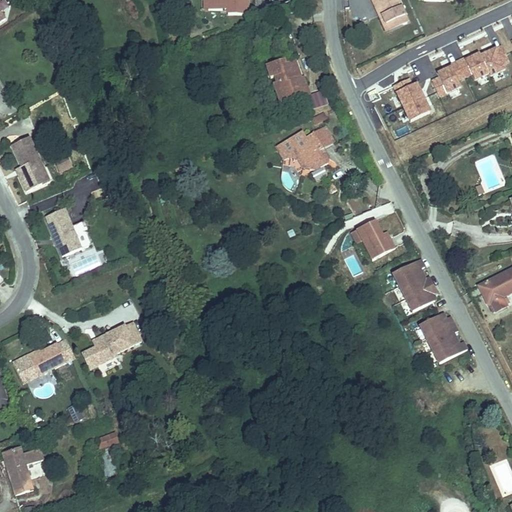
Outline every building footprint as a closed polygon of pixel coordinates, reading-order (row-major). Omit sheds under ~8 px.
[(250,15),(249,0),(209,0),(209,11),(229,11),(229,16),(250,15)] [(369,0),(370,0),(371,0),(372,0),(383,23),(401,15),(393,0),(369,0)] [(372,0),(371,0),(370,0),(383,31),(404,21),(401,15),(383,23),(372,0)] [(456,82),(469,76),(471,80),(485,73),(487,76),(501,70),(499,65),(506,61),(499,47),(478,57),(477,54),(470,57),(463,61),(462,59),(447,66),(448,68),(441,71),(434,74),(436,79),(429,82),(436,96),(458,87),(456,82)] [(283,78),(285,86),(289,97),(295,95),(299,103),(311,99),(308,90),(315,88),(311,79),(308,80),(304,81),(301,73),(305,72),(301,63),(291,65),(290,62),(273,67),(278,80),(283,78)] [(426,113),(413,84),(408,86),(405,80),(391,86),(407,121),(426,113)] [(313,126),(328,121),(325,112),(310,117),(313,126)] [(331,130),(318,138),(327,154),(340,147),(331,130)] [(327,154),(318,138),(312,141),(309,136),(283,151),(290,163),(293,161),(302,161),(309,173),(321,174),(333,168),(325,155),(327,154)] [(49,182),(29,138),(12,146),(22,167),(22,169),(22,173),(18,174),(26,192),(49,182)] [(58,173),(72,171),(70,160),(57,162),(58,173)] [(347,197),(356,217),(380,207),(375,195),(365,199),(361,191),(347,197)] [(80,249),(70,226),(63,210),(44,219),(53,238),(56,237),(59,245),(56,247),(61,257),(80,249)] [(436,221),(451,223),(452,214),(437,212),(436,221)] [(380,223),(356,234),(361,245),(367,242),(376,261),(399,250),(394,241),(389,243),(387,237),(380,223)] [(72,265),(76,275),(99,266),(95,255),(72,265)] [(435,298),(439,296),(432,281),(428,283),(425,284),(420,274),(422,272),(427,270),(423,263),(395,276),(414,315),(435,305),(432,299),(435,298)] [(511,292),(511,277),(510,272),(509,272),(470,289),(474,297),(485,292),(490,302),(491,302),(495,311),(509,305),(504,296),(511,292)] [(455,337),(459,335),(451,320),(447,322),(444,324),(442,318),(421,329),(440,367),(469,353),(465,345),(458,349),(454,341),(452,338),(455,337)] [(130,324),(121,327),(130,347),(138,343),(130,324)] [(92,348),(80,354),(85,365),(92,362),(96,368),(114,360),(112,355),(130,347),(121,327),(102,336),(103,338),(90,344),(92,348)] [(74,358),(66,340),(55,344),(64,363),(74,358)] [(35,376),(64,363),(55,344),(38,352),(27,358),(12,365),(17,377),(32,370),(35,376)] [(85,365),(88,372),(96,368),(92,362),(85,365)] [(35,376),(32,370),(17,377),(20,383),(35,376)] [(70,412),(78,422),(86,415),(77,406),(70,412)] [(102,449),(119,446),(117,434),(100,437),(102,449)] [(22,456),(5,461),(18,502),(35,497),(28,473),(45,467),(42,457),(24,462),(22,456)]
